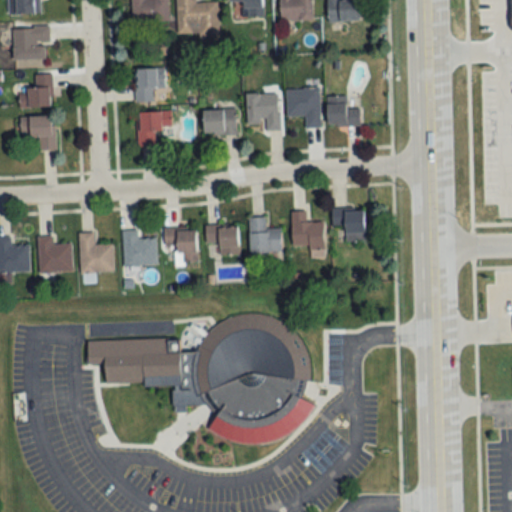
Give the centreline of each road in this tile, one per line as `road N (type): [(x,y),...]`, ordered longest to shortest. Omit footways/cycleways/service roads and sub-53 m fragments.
road 1 (tertiary): [(421,0),(435,511)]
road 2 (residential): [(0,198),(426,167)]
road 3 (residential): [(94,194),(85,0)]
